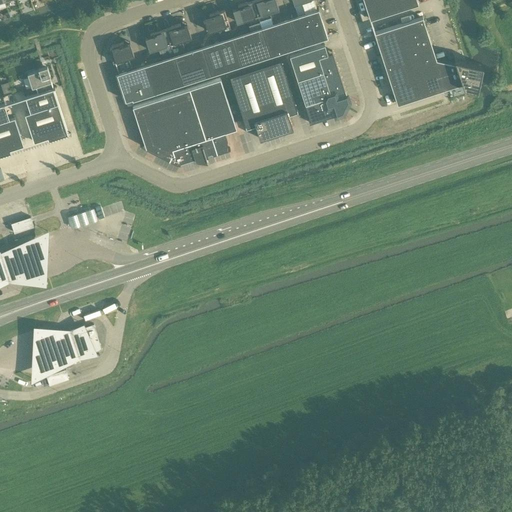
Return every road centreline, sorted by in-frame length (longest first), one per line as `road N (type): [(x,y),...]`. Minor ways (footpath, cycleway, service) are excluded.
road 1 (unclassified): [(121,159),(180,188),(346,136),(367,121),(370,95),(338,0)]
road 2 (primary): [(0,321),(356,197)]
road 3 (primary): [(356,197),(0,309)]
road 4 (unclassified): [(180,0),(103,24),(90,36),(87,58),(121,159)]
road 5 (primary): [(356,197),(511,147)]
road 6 (unclassified): [(0,199),(121,159)]
